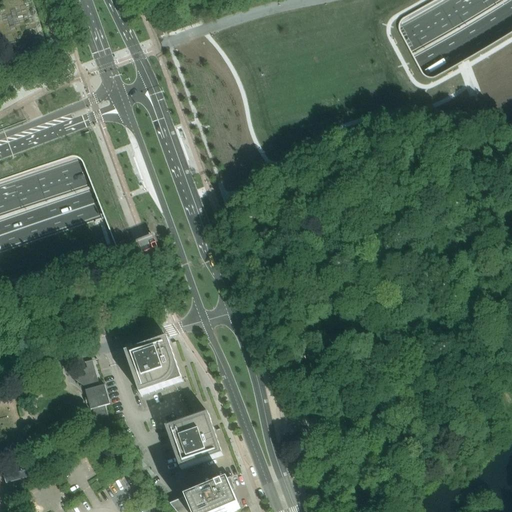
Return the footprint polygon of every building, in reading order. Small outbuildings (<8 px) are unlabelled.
[(249,205),(245,207),(243,211),(245,215),(249,217),(253,215),(255,212),(253,207),(249,205)] [(92,327),(89,328),(90,333),(93,333),(95,339),(98,339),(106,336),(106,334),(116,331),(114,326),(112,317),(102,319),(102,317),(90,320),(91,326),(92,327)] [(142,397),(184,383),(169,341),(127,356),(142,397)] [(110,405),(105,386),(100,387),(93,362),(98,360),(85,363),(85,364),(86,364),(87,368),(72,373),(74,380),(89,390),(86,391),(91,411),(94,410),(88,426),(90,433),(111,427),(105,406),(110,405)] [(181,471),(223,456),(209,414),(167,429),(181,471)] [(46,450),(42,438),(25,444),(29,456),(46,450)] [(133,464),(140,472),(147,466),(140,458),(133,464)] [(21,480),(30,478),(29,474),(33,473),(32,469),(28,470),(27,466),(3,472),(7,484),(8,484),(10,491),(14,490),(22,483),(21,480)] [(147,466),(140,472),(147,481),(154,474),(147,466)] [(231,511),(239,509),(233,492),(235,491),(231,479),(182,500),(170,505),(176,511),(231,511)]
